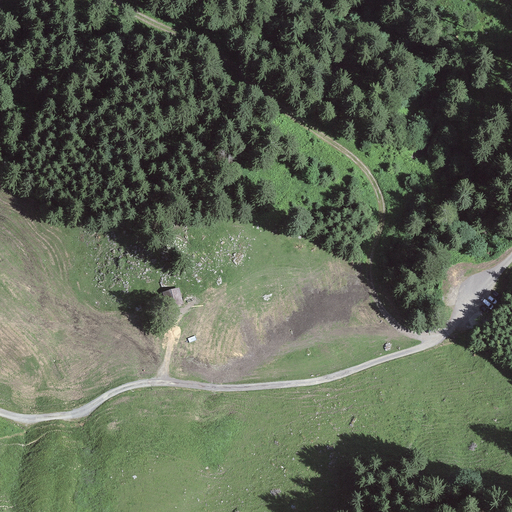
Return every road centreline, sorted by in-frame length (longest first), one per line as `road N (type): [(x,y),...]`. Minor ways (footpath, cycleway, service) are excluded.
road 1 (track): [(0,412),(26,419),(77,414),(143,383),(307,382),(430,341)]
road 2 (track): [(241,71),(367,167),(385,206),(369,284),(392,321),(430,341)]
road 3 (track): [(122,0),(163,27),(201,36),(241,71)]
